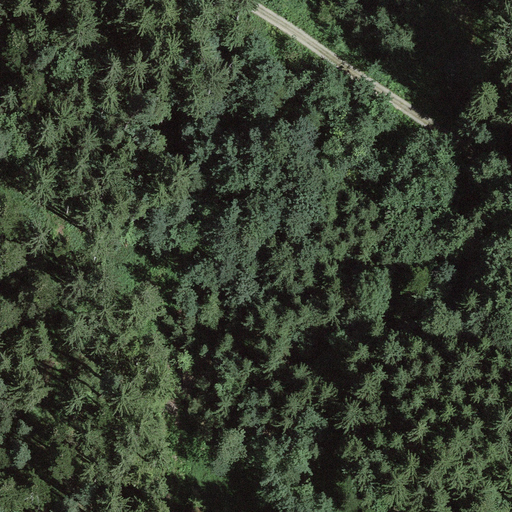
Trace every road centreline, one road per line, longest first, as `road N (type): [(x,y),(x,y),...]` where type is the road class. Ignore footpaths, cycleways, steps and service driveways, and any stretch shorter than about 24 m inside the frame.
road 1 (track): [(0,190),(67,232),(511,349)]
road 2 (track): [(511,183),(241,0)]
